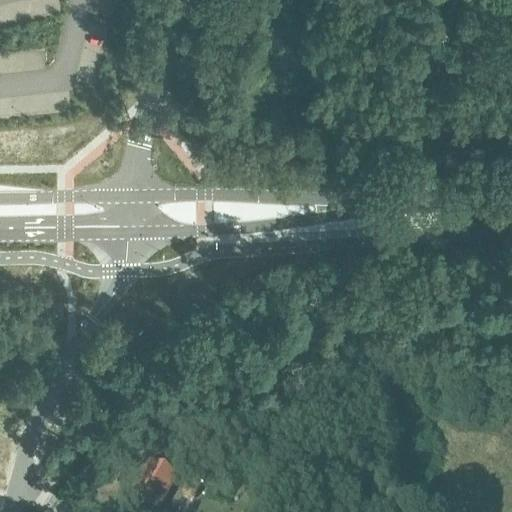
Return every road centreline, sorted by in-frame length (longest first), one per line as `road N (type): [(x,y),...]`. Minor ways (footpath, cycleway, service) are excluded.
road 1 (unclassified): [(18,482),(78,339),(120,281),(128,233)]
road 2 (secondary): [(128,233),(255,227),(374,205)]
road 3 (secondary): [(374,205),(133,196)]
road 4 (unclassified): [(133,196),(138,147),(180,0)]
road 5 (secondary): [(374,205),(511,197)]
road 6 (secondary): [(133,196),(0,198)]
road 7 (secondary): [(0,236),(128,233)]
